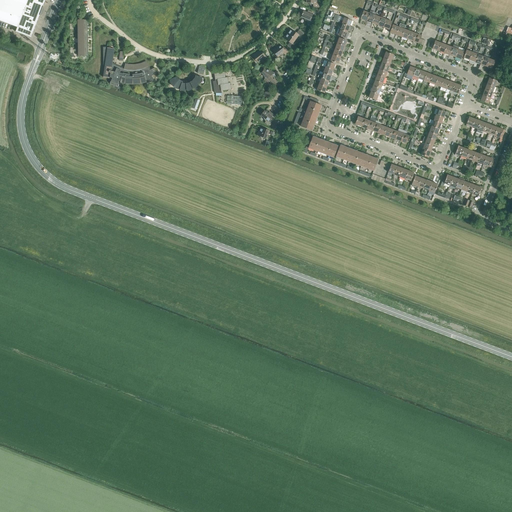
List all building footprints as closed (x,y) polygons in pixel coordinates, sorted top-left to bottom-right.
[(16,31),(31,37),(45,0),(0,0),(0,19),(17,26),(16,31)] [(308,13),(303,11),(301,17),(305,18),(304,19),(307,21),(307,23),(311,25),(312,21),(311,20),(313,15),(313,13),(309,11),(308,13)] [(366,21),(369,13),(364,11),(361,19),(366,21)] [(369,13),(366,21),(372,23),(375,15),(372,14),(373,12),(370,11),(369,13)] [(378,25),(381,17),(375,15),(372,23),(378,25)] [(350,26),(352,21),(341,17),(339,22),(342,23),(342,24),(350,26)] [(383,27),(386,20),(381,17),(378,25),(383,27)] [(392,22),(386,20),(383,27),(389,30),(392,22)] [(340,29),(347,32),(350,26),(342,24),(340,29)] [(396,35),(399,27),(393,25),(390,33),(396,35)] [(399,27),(396,35),(401,37),(404,29),(399,27)] [(287,33),(296,39),(299,35),(301,36),(303,33),(299,30),(297,33),(291,29),(287,33)] [(347,32),(340,29),(338,35),(345,38),(347,32)] [(404,29),(401,37),(407,39),(410,31),(404,29)] [(410,31),(407,39),(413,41),(416,33),(410,31)] [(296,39),(287,33),(284,38),(290,42),(288,45),(292,48),(294,45),(292,44),(296,39)] [(421,36),(416,33),(413,41),(418,43),(420,38),(421,36)] [(337,43),(345,46),(347,40),(339,38),(337,43)] [(436,41),(435,44),(433,49),(438,51),(441,43),(436,41)] [(335,49),(343,52),(345,46),(337,43),(335,49)] [(444,53),(447,45),(441,43),(438,51),(444,53)] [(273,50),(275,53),(276,54),(277,55),(278,56),(277,57),(278,57),(280,54),(281,55),(283,53),(285,54),(285,55),(289,52),(285,48),(284,49),(283,48),(281,45),(273,50)] [(449,55),(452,47),(447,45),(444,53),(449,55)] [(114,49),(111,48),(111,47),(109,47),(103,47),(103,72),(104,72),(103,77),(110,78),(112,78),(110,84),(110,83),(117,86),(117,85),(118,81),(125,83),(133,83),(141,82),(144,82),(146,81),(146,84),(147,84),(146,82),(153,81),(151,76),(152,76),(154,75),(153,73),(156,72),(154,68),(155,68),(150,70),(149,68),(146,62),(144,63),(140,64),(134,65),(128,65),(125,64),(124,69),(121,68),(113,64),(112,63),(112,56),(113,56),(113,57),(114,49)] [(455,57),(458,49),(452,47),(449,55),(455,57)] [(459,47),(455,57),(461,60),(465,49),(459,47)] [(340,57),(343,52),(335,49),(333,55),(340,57)] [(253,55),(252,55),(255,59),(256,59),(257,61),(258,62),(257,62),(258,63),(260,60),(261,60),(263,59),(265,60),(267,58),(263,53),(261,50),(253,55)] [(469,60),(472,52),(467,50),(464,58),(469,60)] [(384,58),(391,61),(394,55),(386,52),(384,58)] [(469,60),(475,62),(478,54),(472,52),(469,60)] [(481,64),(484,57),(478,54),(475,62),(481,64)] [(340,57),(333,55),(331,60),(338,63),(340,57)] [(489,59),(484,57),(481,64),(486,66),(489,59)] [(381,63),(389,66),(391,61),(384,58),(381,63)] [(489,59),(486,66),(492,69),(495,61),(489,59)] [(325,67),(333,70),(335,64),(328,61),(325,67)] [(381,63),(379,69),(387,72),(389,66),(381,63)] [(413,77),(416,69),(410,66),(407,74),(413,77)] [(323,73),(331,76),(333,70),(325,67),(323,73)] [(274,72),(264,68),(263,71),(262,72),(264,74),(263,75),(265,78),(264,80),(265,81),(274,72)] [(377,75),(385,77),(387,72),(379,69),(377,75)] [(413,77),(412,79),(418,81),(418,79),(422,71),(416,69),(413,77)] [(418,79),(424,81),(427,73),(422,71),(418,79)] [(213,81),(215,93),(222,93),(221,91),(229,90),(229,89),(228,83),(226,84),(225,78),(223,78),(222,72),(220,72),(213,73),(214,80),(215,80),(215,81),(213,81)] [(274,72),(265,81),(267,83),(269,82),(272,83),(273,83),(275,85),(276,86),(279,85),(277,83),(279,82),(274,72)] [(329,81),(331,76),(323,73),(321,78),(329,81)] [(424,81),(430,83),(433,75),(427,73),(424,81)] [(383,83),(385,77),(377,75),(375,80),(383,83)] [(433,75),(430,83),(435,85),(438,77),(433,75)] [(198,85),(198,84),(200,84),(200,83),(201,83),(201,82),(201,81),(202,81),(202,80),(202,79),(202,78),(196,76),(195,78),(192,81),(188,83),(184,84),(182,83),(183,82),(181,81),(178,78),(177,77),(170,80),(170,81),(170,82),(170,83),(171,83),(171,84),(172,85),(173,86),(174,86),(174,87),(175,88),(176,88),(177,89),(178,89),(179,89),(180,89),(180,90),(181,91),(182,91),(183,91),(184,91),(185,90),(186,90),(187,90),(188,91),(189,91),(189,90),(190,90),(191,90),(192,89),(193,88),(194,89),(195,88),(196,88),(196,87),(197,87),(197,86),(198,86),(198,85)] [(438,77),(435,85),(441,87),(444,79),(438,77)] [(319,84),(327,87),(329,81),(321,78),(319,84)] [(487,84),(495,87),(497,81),(489,78),(487,84)] [(444,79),(441,87),(440,90),(445,92),(446,89),(450,81),(444,79)] [(385,84),(383,83),(375,80),(373,86),(381,89),(382,85),(385,86),(385,84)] [(446,89),(450,91),(449,92),(451,93),(452,91),(455,83),(450,81),(446,89)] [(452,91),(451,93),(457,96),(461,86),(455,83),(452,91)] [(327,87),(319,84),(317,90),(325,93),(327,87)] [(485,89),(493,92),(495,87),(487,84),(485,89)] [(373,86),(371,91),(379,94),(380,91),(383,92),(383,90),(381,89),(373,86)] [(483,95),(490,98),(493,92),(485,89),(483,95)] [(379,94),(371,91),(369,97),(376,100),(379,94)] [(488,104),(490,98),(483,95),(480,101),(488,104)] [(227,96),(227,104),(241,105),(242,96),(227,96)] [(308,106),(308,107),(320,111),(322,105),(318,103),(319,100),(311,97),(310,98),(309,101),(310,101),(309,104),(308,103),(307,106),(308,106)] [(306,113),(317,118),(320,111),(308,107),(306,113)] [(436,115),(443,118),(446,112),(438,109),(436,115)] [(264,118),(265,121),(265,123),(268,126),(271,123),(270,122),(273,117),(274,115),(269,111),(268,113),(264,111),(261,115),(264,118)] [(303,120),(315,124),(317,118),(306,113),(303,120)] [(441,124),(443,118),(436,115),(434,121),(441,124)] [(361,126),(364,119),(358,117),(355,124),(361,126)] [(466,125),(472,127),(475,119),(469,117),(466,125)] [(372,131),(376,121),(371,118),(370,121),(367,129),(372,131)] [(367,129),(370,121),(364,119),(361,126),(367,129)] [(475,119),(472,127),(477,129),(480,121),(475,119)] [(315,124),(303,120),(301,126),(312,130),(315,124)] [(376,121),(372,131),(378,133),(381,125),(382,123),(376,121)] [(429,125),(431,126),(439,129),(441,124),(434,121),(432,124),(430,123),(429,125)] [(480,121),(477,129),(483,131),(486,123),(480,121)] [(486,123),(483,131),(489,134),(492,125),(486,123)] [(383,135),(386,127),(381,125),(378,133),(383,135)] [(492,125),(489,134),(494,136),(497,127),(492,125)] [(437,135),(439,129),(431,126),(429,132),(437,135)] [(260,137),(262,139),(264,138),(267,139),(270,131),(260,127),(257,135),(260,137)] [(389,137),(392,129),(386,127),(383,135),(389,137)] [(503,129),(497,127),(494,136),(500,138),(502,138),(505,130),(503,129)] [(395,139),(398,132),(392,129),(389,137),(395,139)] [(395,139),(400,141),(403,134),(398,132),(395,139)] [(437,135),(429,132),(427,138),(435,140),(437,135)] [(403,134),(400,141),(406,144),(409,136),(403,134)] [(309,148),(315,150),(320,139),(313,136),(311,142),(309,141),(304,152),(307,153),(309,148)] [(435,140),(427,138),(425,143),(433,146),(435,140)] [(320,139),(315,150),(321,153),(326,141),(320,139)] [(326,141),(321,153),(328,155),(332,143),(326,141)] [(332,143),(328,155),(334,157),(338,146),(332,143)] [(433,146),(425,143),(423,149),(431,152),(433,146)] [(343,159),(347,147),(341,145),(336,157),(343,159)] [(455,154),(461,156),(464,148),(458,146),(455,154)] [(349,161),(353,150),(347,147),(343,159),(349,161)] [(464,148),(461,156),(466,158),(470,150),(464,148)] [(431,152),(423,149),(421,155),(429,157),(431,152)] [(355,164),(359,152),(353,150),(349,161),(355,164)] [(472,160),(475,152),(470,150),(466,158),(472,160)] [(361,166),(366,154),(359,152),(355,164),(361,166)] [(475,152),(472,160),(478,162),(481,154),(475,152)] [(367,168),(372,157),(366,154),(361,166),(367,168)] [(480,163),(483,165),(486,156),(481,154),(478,162),(477,165),(479,166),(480,163)] [(486,156),(483,165),(489,167),(491,167),(494,159),(488,156),(488,157),(486,156)] [(378,159),(372,157),(367,168),(374,171),(378,159)] [(391,164),(389,169),(388,173),(394,175),(397,166),(391,164)] [(397,166),(394,175),(400,177),(403,168),(397,166)] [(403,168),(400,177),(405,179),(408,171),(403,168)] [(408,171),(405,179),(411,181),(414,173),(408,171)] [(450,185),(453,177),(447,175),(444,183),(450,185)] [(412,184),(418,186),(421,178),(415,176),(412,184)] [(450,185),(455,187),(456,187),(459,179),(453,177),(450,185)] [(421,178),(418,186),(423,189),(427,180),(421,178)] [(464,181),(465,180),(461,178),(461,180),(459,179),(456,187),(455,187),(455,189),(456,190),(457,189),(458,188),(461,190),(464,181)] [(427,180),(423,189),(429,191),(432,182),(427,180)] [(464,181),(461,190),(467,192),(470,183),(464,181)] [(432,182),(429,191),(428,193),(430,194),(431,192),(435,193),(438,184),(432,182)] [(472,194),(476,185),(470,183),(467,192),(472,194)] [(476,185),(472,194),(478,196),(479,196),(480,195),(483,187),(478,185),(477,186),(476,185)]
